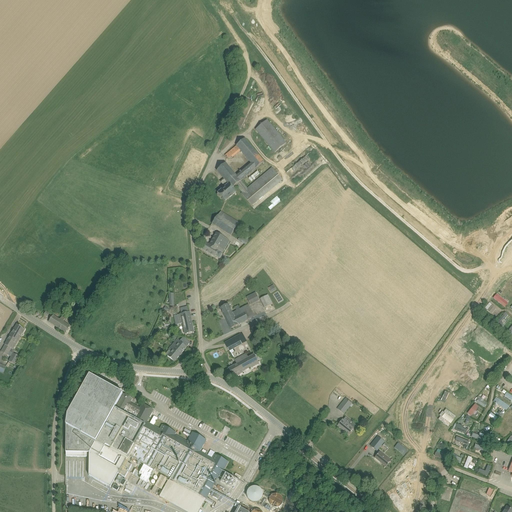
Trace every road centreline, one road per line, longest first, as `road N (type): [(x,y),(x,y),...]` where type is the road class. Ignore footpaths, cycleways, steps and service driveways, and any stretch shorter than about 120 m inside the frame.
road 1 (unclassified): [(201,347),(191,213),(249,76),(231,33)]
road 2 (track): [(447,468),(415,446),(404,408),(495,275),(511,266)]
road 3 (tertiary): [(385,511),(213,378)]
road 4 (unclassified): [(54,511),(56,412),(79,348)]
